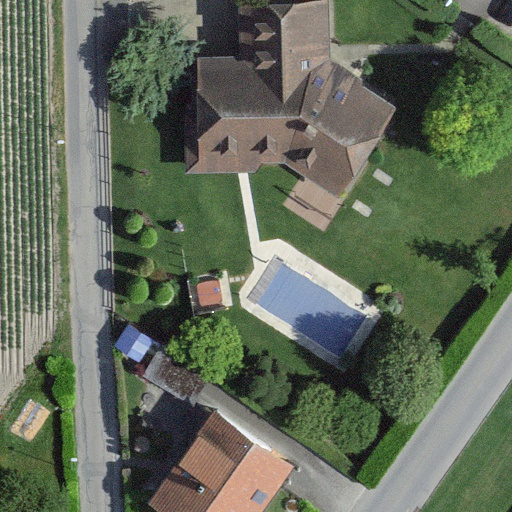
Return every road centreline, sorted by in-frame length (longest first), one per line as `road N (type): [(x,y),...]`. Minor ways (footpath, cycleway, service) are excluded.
road 1 (residential): [(104,511),(83,0)]
road 2 (residential): [(404,511),(511,362)]
